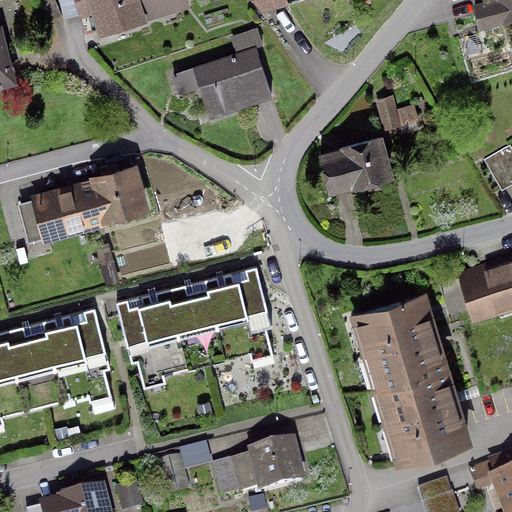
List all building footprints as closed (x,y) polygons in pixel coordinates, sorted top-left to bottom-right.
[(37,0),(46,21),(60,16),(53,0),(37,0)] [(183,5),(181,0),(73,0),(78,15),(93,11),(99,31),(140,18),(138,11),(148,8),(151,15),(183,5)] [(511,0),(483,0),(485,2),(473,6),(478,25),(501,18),(501,19),(511,16),(511,0)] [(254,101),(270,96),(254,48),(261,46),(255,30),(232,38),(237,54),(171,76),(177,94),(197,87),(205,112),(234,102),(235,107),(254,101)] [(0,76),(10,74),(0,37),(0,76)] [(376,101),(383,127),(383,128),(416,119),(412,107),(393,112),(389,98),(376,101)] [(349,186),(388,175),(378,138),(339,149),(339,150),(319,156),(328,190),(349,184),(349,186)] [(500,190),(511,183),(511,152),(508,145),(482,160),(500,190)] [(93,179),(93,181),(103,218),(142,207),(131,168),(112,174),(110,165),(98,168),(101,177),(93,179)] [(83,223),(103,218),(93,181),(76,186),(77,189),(19,204),(25,229),(42,224),(45,234),(83,224),(83,223)] [(511,260),(461,276),(473,315),(511,303),(511,260)] [(270,327),(267,318),(254,267),(114,303),(130,362),(135,361),(140,381),(269,348),(264,328),(270,327)] [(511,303),(473,315),(461,276),(436,284),(449,325),(456,323),(478,396),(511,385),(511,303)] [(441,348),(436,331),(431,329),(421,296),(353,317),(355,322),(356,322),(360,337),(366,339),(374,367),(371,372),(375,384),(370,386),(368,391),(373,393),(377,392),(381,405),(386,407),(395,435),(392,440),(396,454),(396,455),(397,460),(465,439),(455,407),(457,402),(452,385),(447,382),(438,353),(441,348)] [(102,369),(108,368),(93,308),(0,332),(0,416),(107,389),(102,369)] [(299,481),(290,444),(272,448),(270,442),(250,447),(252,453),(250,454),(251,456),(213,465),(220,495),(240,490),(240,493),(259,488),(259,491),(299,481)] [(497,484),(508,511),(511,511),(511,456),(489,464),(468,472),(476,492),(497,484)] [(163,482),(181,477),(177,460),(159,464),(163,482)] [(449,494),(445,479),(416,488),(421,503),(449,494)] [(134,483),(115,488),(119,502),(138,498),(134,483)] [(103,511),(99,491),(81,496),(79,489),(59,494),(61,501),(60,501),(60,503),(24,511),(103,511)]
